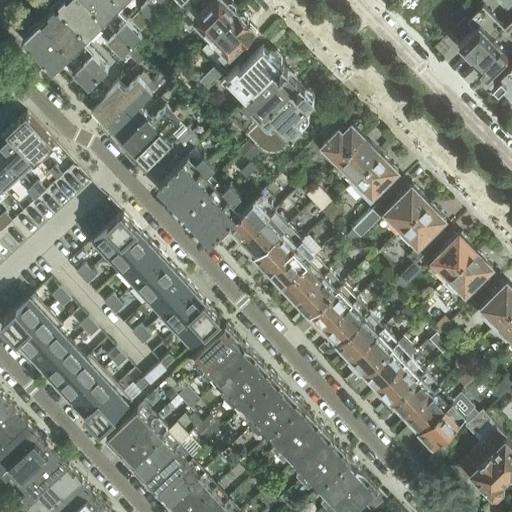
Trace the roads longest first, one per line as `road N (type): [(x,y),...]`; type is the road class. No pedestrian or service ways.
road 1 (residential): [(437,511),(0,53)]
road 2 (residential): [(290,0),(511,223)]
road 3 (residential): [(511,158),(355,0)]
road 4 (residential): [(147,511),(0,353)]
